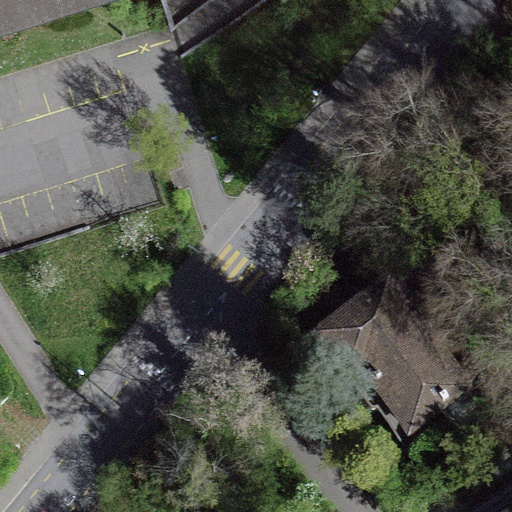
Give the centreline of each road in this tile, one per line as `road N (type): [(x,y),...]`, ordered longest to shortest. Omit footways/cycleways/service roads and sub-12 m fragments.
road 1 (residential): [(467,0),(203,318)]
road 2 (residential): [(203,318),(43,511)]
road 3 (residential): [(203,318),(359,511)]
